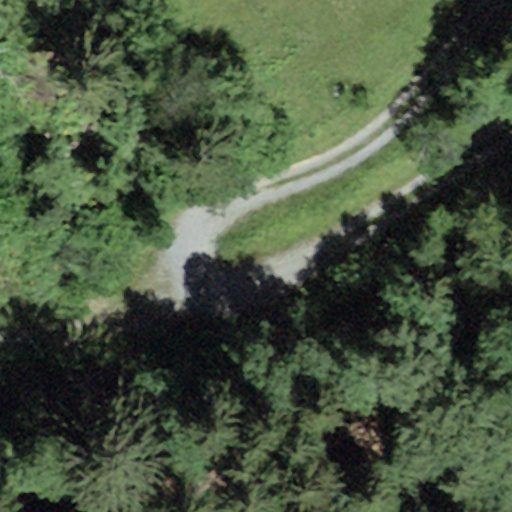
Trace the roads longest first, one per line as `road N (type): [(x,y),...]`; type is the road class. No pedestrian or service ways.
road 1 (track): [(225,288),(207,276),(197,252),(197,232),(209,214),(345,156),(388,121),(485,0)]
road 2 (track): [(511,122),(416,193),(290,265),(225,288)]
road 3 (track): [(225,288),(101,336),(0,337)]
